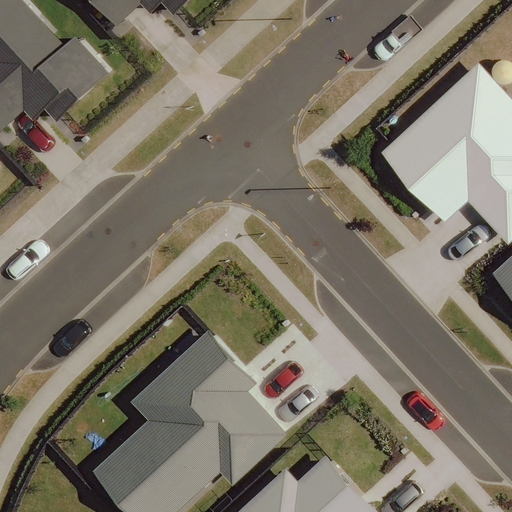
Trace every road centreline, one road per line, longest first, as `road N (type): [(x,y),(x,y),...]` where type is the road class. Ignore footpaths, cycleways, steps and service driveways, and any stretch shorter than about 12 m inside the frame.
road 1 (residential): [(228,122),(511,434)]
road 2 (residential): [(0,349),(50,283),(228,122)]
road 3 (residential): [(228,122),(362,0)]
